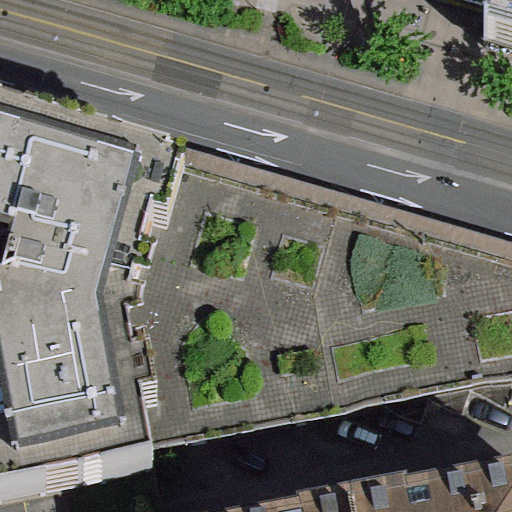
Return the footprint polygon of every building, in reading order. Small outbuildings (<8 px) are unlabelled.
[(428,0),(497,20),(502,0),(428,0)] [(511,0),(502,0),(497,20),(488,50),(511,56),(511,0)] [(0,129),(0,504),(73,492),(152,477),(148,453),(127,333),(171,178),(0,129)] [(511,273),(171,178),(127,333),(148,453),(511,386),(511,273)] [(511,511),(511,495),(424,511),(511,511)]
